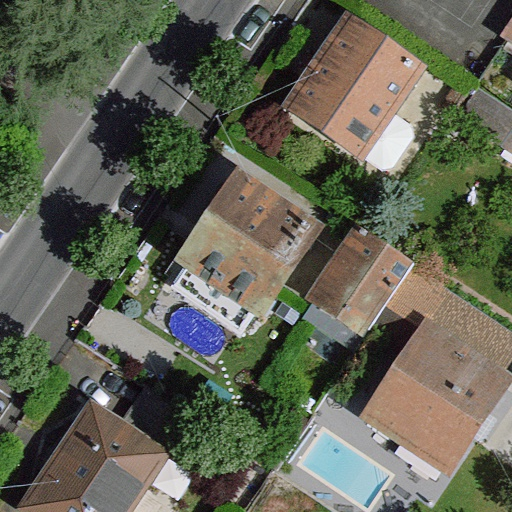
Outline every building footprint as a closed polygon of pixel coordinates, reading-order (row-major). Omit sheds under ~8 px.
[(417,70),(346,21),(284,110),(356,159),(417,70)] [(239,173),(181,260),(261,313),(319,227),(239,173)] [(392,287),(338,252),(293,320),(347,355),(392,287)] [(411,330),(349,422),(444,487),(507,395),(411,330)] [(81,408),(13,511),(128,511),(162,461),(81,408)]
